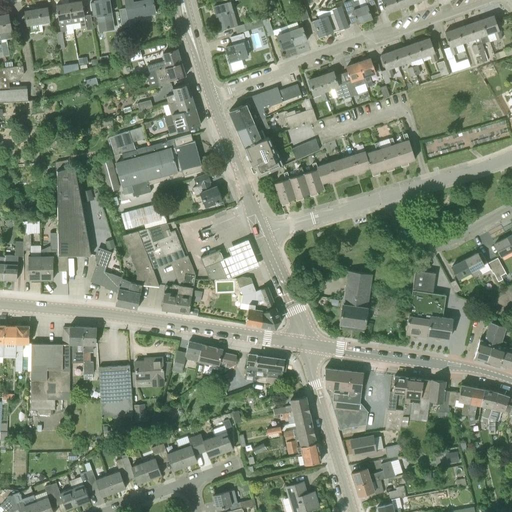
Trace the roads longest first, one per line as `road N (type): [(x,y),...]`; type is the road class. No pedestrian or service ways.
road 1 (secondary): [(305,343),(0,304)]
road 2 (residential): [(211,98),(486,0)]
road 3 (secondary): [(511,381),(305,343)]
road 4 (tertiary): [(352,511),(305,343)]
road 5 (residential): [(389,195),(405,228),(430,242),(511,208)]
road 6 (tertiary): [(261,234),(211,98)]
road 7 (residential): [(261,234),(389,195)]
